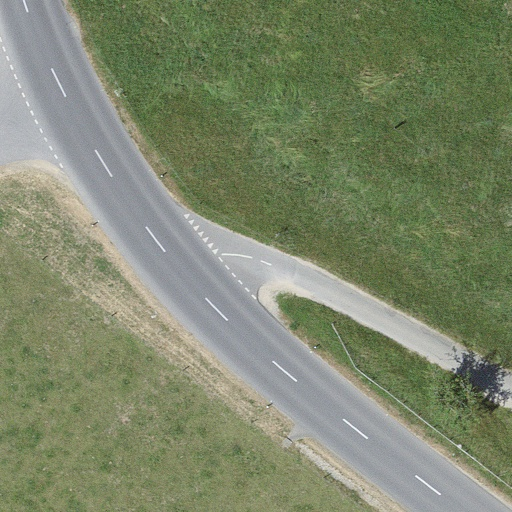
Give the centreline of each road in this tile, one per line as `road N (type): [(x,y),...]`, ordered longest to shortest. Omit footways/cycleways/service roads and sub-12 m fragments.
road 1 (tertiary): [(171,251),(296,377),(471,511)]
road 2 (unclassified): [(511,389),(265,263),(171,251)]
road 3 (tertiary): [(25,0),(37,42),(88,138),(171,251)]
